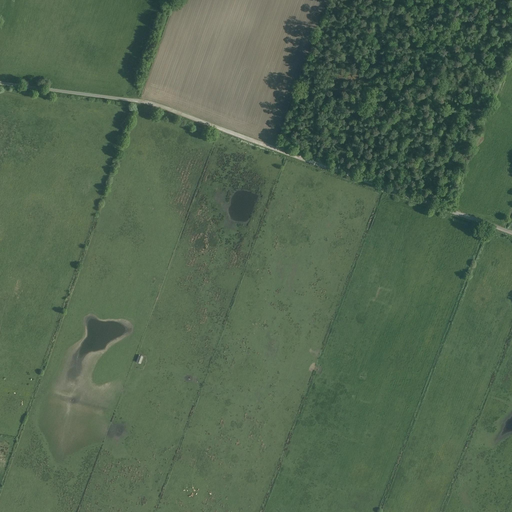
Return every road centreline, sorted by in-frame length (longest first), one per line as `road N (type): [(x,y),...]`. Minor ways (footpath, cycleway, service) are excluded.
road 1 (unclassified): [(511,233),(148,102),(0,83)]
road 2 (track): [(333,169),(397,0)]
